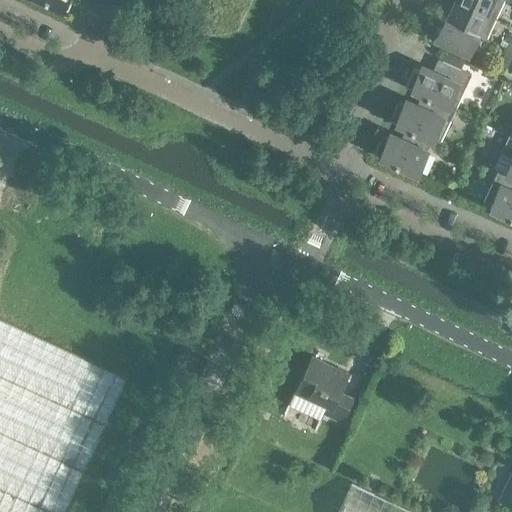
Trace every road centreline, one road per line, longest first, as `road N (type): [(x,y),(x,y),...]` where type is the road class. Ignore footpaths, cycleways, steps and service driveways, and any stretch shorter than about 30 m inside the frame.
road 1 (tertiary): [(271,250),(0,122)]
road 2 (tertiary): [(149,511),(271,250)]
road 3 (residential): [(338,182),(311,155),(87,55)]
road 4 (tertiary): [(511,361),(271,250)]
road 5 (residential): [(511,271),(362,204),(338,182)]
road 6 (residential): [(338,182),(349,134),(405,0)]
